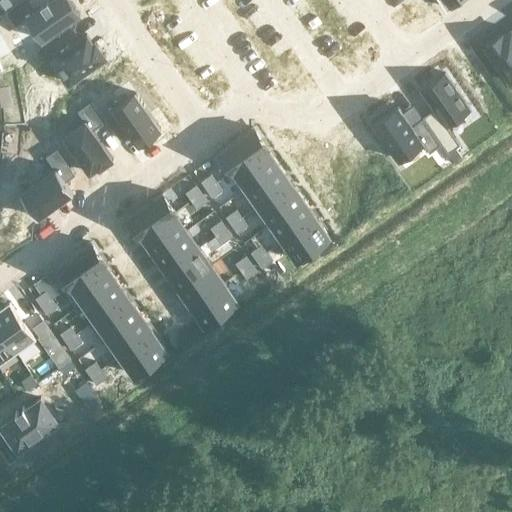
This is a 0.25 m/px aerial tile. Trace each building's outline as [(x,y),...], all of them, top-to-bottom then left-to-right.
[(29,0),(26,0),(8,13),(15,24),(27,16),(43,39),(80,12),(71,0),(47,0),(35,9),(29,0)] [(502,32),(485,43),(511,81),(511,80),(511,29),(511,28),(503,34),(502,32)] [(70,30),(40,51),(48,62),(53,58),(69,82),(106,56),(104,54),(105,53),(97,42),(96,42),(95,40),(93,41),(87,33),(77,40),(70,30)] [(445,71),(420,89),(433,108),(423,115),(448,151),(460,143),(447,124),(470,107),(445,71)] [(115,107),(104,115),(119,137),(129,130),(138,143),(161,127),(135,91),(114,106),(115,107)] [(84,119),(63,134),(90,172),(98,166),(99,167),(113,158),(93,129),(104,122),(89,101),(77,110),(84,119)] [(399,104),(374,121),(399,157),(422,141),(429,151),(441,143),(423,117),(413,123),(399,104)] [(255,127),(219,151),(233,171),(234,170),(267,146),(268,146),(255,127)] [(356,135),(332,152),(341,164),(338,165),(348,179),(350,177),(359,189),(381,174),(390,186),(403,178),(385,152),(373,160),(356,135)] [(267,146),(234,170),(246,187),(279,163),(267,146)] [(54,167),(20,192),(25,200),(24,201),(33,214),(35,213),(37,216),(51,207),(60,201),(59,201),(73,191),(65,180),(75,173),(57,147),(45,155),(54,167)] [(279,163),(246,187),(258,204),(292,181),(279,163)] [(211,173),(201,180),(206,188),(217,181),(211,173)] [(217,181),(206,188),(212,196),(223,189),(217,181)] [(292,181),(258,204),(271,222),(304,199),(292,181)] [(196,183),(185,191),(191,199),(201,192),(196,183)] [(163,191),(127,216),(141,235),(142,235),(175,211),(176,211),(163,191)] [(201,192),(191,199),(197,207),(207,200),(201,192)] [(304,199),(271,222),(283,240),(316,216),(304,199)] [(236,208),(226,215),(231,223),(242,216),(236,208)] [(175,211),(142,235),(154,252),(187,228),(175,211)] [(242,216),(231,223),(237,232),(248,224),(242,216)] [(316,216),(283,240),(296,258),(329,235),(316,216)] [(221,219),(210,226),(216,234),(226,227),(221,219)] [(226,227),(216,234),(222,242),(232,235),(226,227)] [(187,228),(154,252),(166,269),(199,246),(187,228)] [(92,241),(57,266),(70,285),(71,285),(104,261),(105,260),(92,241)] [(261,243),(250,251),(256,259),(267,251),(261,243)] [(199,246),(166,269),(179,287),(212,264),(199,246)] [(267,251),(256,259),(262,267),(272,260),(267,251)] [(246,254),(235,261),(241,270),(251,262),(246,254)] [(104,261),(71,285),(83,301),(116,278),(104,261)] [(251,262),(241,270),(247,278),(257,270),(251,262)] [(212,264),(179,287),(191,305),(224,281),(212,264)] [(116,278),(83,301),(95,319),(129,296),(116,278)] [(224,281),(191,305),(204,323),(237,300),(224,281)] [(46,289),(35,297),(41,305),(51,297),(46,289)] [(129,296),(95,319),(108,337),(141,313),(129,296)] [(51,297),(41,305),(47,313),(57,306),(51,297)] [(0,328),(17,352),(36,338),(10,301),(0,308),(0,328)] [(141,313),(108,337),(120,355),(154,331),(141,313)] [(59,367),(60,366),(70,359),(71,358),(43,319),(33,326),(40,335),(38,337),(59,367)] [(70,325),(60,332),(66,340),(76,333),(70,325)] [(0,328),(0,357),(13,349),(16,353),(17,352),(0,328)] [(154,331),(120,355),(133,373),(166,349),(154,331)] [(76,333),(66,340),(71,348),(82,341),(76,333)] [(70,359),(60,366),(64,372),(75,365),(70,359)] [(95,360),(85,367),(91,375),(101,368),(95,360)] [(101,368),(91,375),(96,384),(107,376),(101,368)] [(31,373),(21,380),(27,388),(37,381),(31,373)] [(86,381),(76,389),(92,411),(102,404),(86,381)] [(5,429),(0,433),(0,446),(10,460),(23,451),(19,446),(29,439),(31,443),(48,430),(46,427),(57,419),(41,396),(30,404),(29,403),(28,404),(28,405),(25,407),(23,405),(22,406),(24,408),(18,412),(16,410),(15,411),(17,413),(13,415),(13,414),(11,415),(12,416),(1,424),(5,429)]
